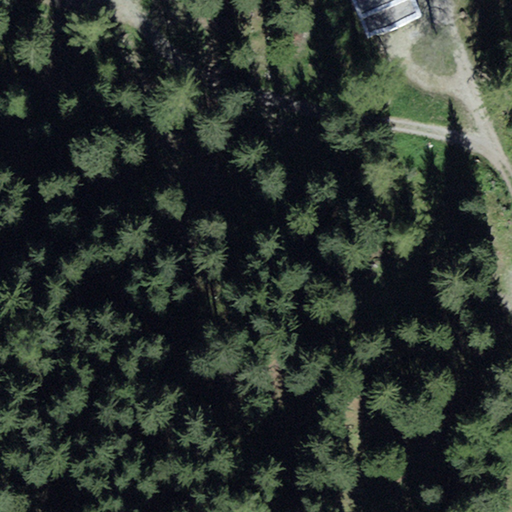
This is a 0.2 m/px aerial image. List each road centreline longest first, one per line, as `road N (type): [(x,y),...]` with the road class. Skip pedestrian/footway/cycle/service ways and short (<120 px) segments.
road 1 (track): [(131,0),(135,22),(172,63),(332,116),(485,144),(511,172)]
road 2 (track): [(485,144),(443,0)]
